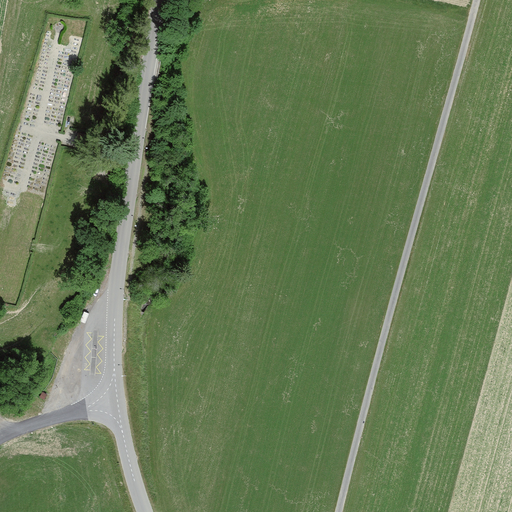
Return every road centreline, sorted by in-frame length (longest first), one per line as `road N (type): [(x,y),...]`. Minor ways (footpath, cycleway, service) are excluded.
road 1 (track): [(340,511),(478,0)]
road 2 (tertiary): [(159,0),(119,257),(117,404)]
road 3 (unclassified): [(0,440),(25,424),(117,404)]
